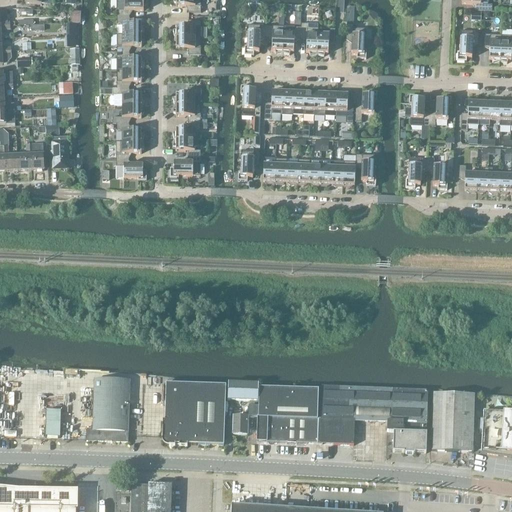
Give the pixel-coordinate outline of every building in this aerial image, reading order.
[(147,7),(146,0),(116,0),(116,18),(129,18),(129,12),(143,12),(143,7),(147,7)] [(200,0),(173,0),(173,3),(176,4),(176,7),(188,8),(188,14),(201,14),(200,0)] [(461,0),(461,5),(475,6),(475,12),(492,13),(492,6),(488,6),(488,0),(461,0)] [(7,10),(0,10),(0,27),(10,27),(10,23),(8,23),(7,10)] [(75,21),(77,12),(70,10),(67,19),(75,21)] [(129,18),(116,18),(116,25),(122,25),(122,36),(143,36),(143,35),(145,29),(141,28),(142,24),(129,24),(129,18)] [(201,22),(188,22),(188,28),(176,28),(176,31),(173,32),(174,38),(174,39),(201,39),(201,22)] [(301,25),(301,29),(300,41),(306,42),(306,54),(309,54),(310,57),(316,56),(317,56),(318,35),(318,29),(307,29),(308,25),(301,25)] [(356,60),(366,60),(366,52),(364,52),(365,30),(353,29),(353,25),(347,25),(346,42),(352,42),(351,56),(357,56),(356,60)] [(260,39),(266,40),(266,27),(247,26),(246,48),(244,48),(244,56),(253,57),(254,53),(259,53),(260,39)] [(0,27),(0,40),(1,40),(1,31),(10,31),(10,27),(0,27)] [(281,54),(282,54),(283,28),(266,27),(266,40),(272,40),(271,52),(275,53),(275,56),(281,54)] [(301,29),(294,28),(283,28),(282,54),(283,54),(289,56),(290,53),(293,53),(294,41),(300,41),(301,29)] [(328,36),(318,35),(317,56),(318,56),(324,58),(325,55),(328,55),(328,42),(335,43),(335,30),(328,30),(328,36)] [(460,32),(459,54),(457,54),(457,62),(466,63),(466,59),(472,59),(472,45),(478,46),(479,33),(460,32)] [(122,36),(116,36),(116,54),(129,54),(129,48),(142,48),(142,44),(145,43),(143,37),(143,36),(122,36)] [(499,63),(500,63),(501,37),(484,36),(483,48),(489,49),(489,61),(492,61),(493,64),(499,63)] [(67,37),(67,46),(75,45),(75,37),(67,37)] [(511,50),(511,49),(511,37),(511,38),(501,37),(500,63),(501,63),(507,65),(508,62),(511,62),(511,50)] [(201,39),(174,39),(174,40),(173,46),(176,47),(176,50),(188,50),(188,56),(201,56),(201,39)] [(0,40),(0,53),(11,53),(11,49),(2,49),(1,40),(0,40)] [(77,50),(70,50),(70,58),(71,58),(71,66),(80,66),(80,58),(78,58),(77,50)] [(11,53),(0,53),(0,66),(3,66),(3,65),(7,65),(9,62),(9,57),(12,56),(11,53)] [(116,54),(116,72),(143,72),(143,71),(144,65),(142,64),(141,60),(129,60),(129,54),(116,54)] [(116,72),(116,90),(129,90),(129,84),(141,84),(141,80),(144,79),(143,73),(143,72),(116,72)] [(0,73),(0,86),(13,86),(12,73),(0,73)] [(73,95),(72,84),(62,84),(63,95),(73,95)] [(0,86),(0,99),(4,100),(4,91),(13,90),(13,86),(0,86)] [(241,87),(240,96),(242,96),(242,110),(241,118),(253,118),(256,119),(260,119),(261,106),(256,106),(254,106),(255,92),(250,91),(250,88),(241,87)] [(174,105),(174,107),(200,107),(201,89),(188,89),(188,95),(175,95),(175,99),(172,99),(174,105)] [(116,90),(112,90),(112,96),(116,96),(116,107),(122,107),(143,108),(143,106),(144,100),(141,100),(141,96),(129,96),(129,90),(116,90)] [(282,116),(283,92),(282,92),(282,93),(277,93),(276,91),(272,92),(271,92),(271,105),(265,104),(264,121),(271,121),(271,115),(282,116)] [(282,116),(282,117),(292,117),(292,116),(294,93),(293,93),(287,93),(287,91),(283,92),(282,116)] [(303,116),(303,111),(304,93),(304,94),(298,94),(298,92),(294,93),(292,116),(303,116)] [(314,117),(315,94),(309,94),(308,92),(304,93),(303,111),(303,116),(314,117)] [(325,117),(326,94),(325,94),(325,95),(320,95),(319,93),(315,94),(314,117),(325,117)] [(325,117),(335,118),(336,95),(330,95),(330,93),(326,94),(325,117)] [(354,123),(361,123),(362,116),(374,116),(374,102),(376,102),(377,94),(367,93),(367,97),(362,97),(361,111),(355,110),(354,123)] [(341,94),(336,95),(335,118),(346,118),(346,125),(353,125),(354,102),(347,102),(348,96),(341,96),(341,94)] [(419,101),(419,97),(409,97),(409,106),(411,106),(410,127),(429,128),(429,116),(423,115),(424,101),(419,101)] [(429,116),(429,128),(435,128),(436,121),(448,122),(448,107),(450,107),(451,99),(441,98),(441,102),(436,102),(435,116),(429,116)] [(4,100),(0,99),(0,112),(14,112),(14,104),(11,105),(10,99),(4,100)] [(478,126),(479,103),(479,104),(473,103),(472,102),(468,103),(467,115),(461,115),(460,132),(467,132),(468,126),(478,126)] [(489,122),(490,103),(489,104),(484,104),(483,102),(479,103),(478,126),(489,127),(489,122)] [(489,122),(500,122),(501,104),(500,104),(500,105),(495,104),(494,103),(490,103),(489,122)] [(510,128),(511,104),(511,105),(505,105),(505,103),(501,104),(500,122),(500,127),(510,128)] [(112,125),(116,125),(129,125),(129,119),(141,119),(141,116),(144,115),(143,109),(143,108),(122,107),(122,119),(112,119),(112,125)] [(188,124),(200,124),(200,107),(174,107),(174,108),(172,114),(175,114),(175,118),(188,118),(188,124)] [(14,112),(0,112),(0,125),(15,125),(14,116),(15,116),(14,112)] [(174,140),(174,141),(195,141),(195,131),(200,131),(200,124),(188,124),(188,130),(175,130),(175,133),(172,134),(174,140)] [(122,132),(122,143),(143,143),(143,142),(144,136),(141,135),(141,131),(129,131),(129,125),(116,125),(116,132),(122,132)] [(188,152),(188,158),(200,158),(200,152),(194,152),(195,141),(174,141),(174,142),(172,148),(175,149),(175,152),(188,152)] [(52,143),(53,170),(68,170),(67,143),(52,143)] [(143,144),(143,143),(122,143),(116,143),(116,161),(129,161),(129,155),(141,155),(141,151),(144,150),(143,144)] [(18,156),(18,172),(31,171),(30,146),(26,147),(26,156),(18,156)] [(44,171),(43,155),(43,146),(30,146),(31,171),(44,171)] [(8,147),(4,148),(5,172),(18,172),(18,156),(9,157),(8,147)] [(260,153),(256,152),(241,152),(240,173),(238,173),(238,182),(247,182),(247,179),(253,179),(253,165),(259,165),(260,153)] [(356,156),(355,163),(355,169),(361,169),(361,183),(366,183),(366,187),(375,187),(376,179),(374,179),(375,157),(356,156)] [(200,158),(188,158),(188,165),(173,164),(173,170),(170,170),(170,179),(178,179),(178,177),(200,177),(200,158)] [(275,160),(264,159),(263,183),(264,183),(264,184),(267,186),(270,184),(273,184),(273,185),(274,185),(275,160)] [(409,159),(408,181),(406,181),(405,189),(415,190),(415,186),(420,186),(421,172),(427,173),(427,160),(409,159)] [(284,184),(286,184),(287,166),(287,160),(275,160),(274,185),(275,185),(275,184),(278,184),(281,186),(284,185),(284,184)] [(427,160),(427,173),(433,173),(432,187),(438,187),(437,191),(447,191),(447,183),(445,182),(446,168),(434,168),(434,160),(427,160)] [(129,161),(116,161),(116,168),(123,168),(123,180),(138,180),(138,182),(146,182),(146,172),(143,172),(143,167),(129,167),(129,161)] [(297,167),(298,167),(297,186),(298,186),(298,185),(301,185),(304,187),(307,186),(307,185),(308,185),(309,161),(298,161),(297,167)] [(320,187),(321,162),(309,161),(308,185),(310,185),(310,186),(313,188),(316,186),(319,186),(319,187),(320,187)] [(331,186),(332,162),(321,162),(320,187),(321,187),(321,186),(324,186),(327,188),(330,187),(330,186),(331,186)] [(343,163),(332,162),(331,186),(333,186),(333,187),(336,189),(339,187),(341,187),(341,188),(342,188),(343,163)] [(355,163),(343,163),(342,188),(344,188),(344,187),(346,187),(349,189),(352,188),(352,187),(354,187),(355,169),(355,163)] [(298,167),(297,167),(287,166),(286,184),(287,184),(287,185),(290,187),(293,185),(296,185),(296,186),(297,186),(298,167)] [(475,193),(476,194),(477,175),(465,174),(466,167),(459,167),(458,179),(465,180),(464,192),(466,192),(466,193),(469,195),(472,193),(475,193)] [(488,175),(488,169),(484,169),(483,175),(477,175),(476,194),(477,194),(477,193),(479,193),(482,195),(485,194),(486,193),(487,193),(488,175)] [(511,176),(511,170),(506,170),(506,176),(499,176),(498,195),(500,195),(500,194),(502,194),(505,196),(508,195),(508,194),(510,194),(511,176)] [(499,176),(488,175),(487,193),(489,193),(489,194),(492,196),(495,194),(497,194),(498,195),(499,176)] [(87,441),(128,443),(130,381),(94,380),(93,430),(87,430),(87,441)] [(162,442),(163,443),(164,445),(165,446),(167,447),(187,448),(188,446),(224,447),(226,388),(166,385),(165,422),(163,422),(162,442)] [(258,387),(228,386),(228,403),(250,404),(257,404),(258,387)] [(257,419),(257,443),(282,444),(307,444),(317,445),(317,421),(319,391),(259,389),(258,419),(257,419)] [(335,389),(322,389),(321,421),(317,421),(317,445),(333,445),(335,389)] [(335,389),(333,445),(353,446),(354,422),(355,390),(335,389)] [(355,390),(354,422),(388,423),(387,433),(394,434),(405,434),(405,433),(420,434),(421,424),(427,424),(428,393),(355,390)] [(432,452),(452,453),(454,395),(434,395),(432,452)] [(454,395),(452,453),(473,454),(474,396),(454,395)] [(0,436),(10,437),(10,430),(14,430),(15,412),(0,412),(0,436)] [(45,438),(59,439),(60,412),(46,412),(45,438)] [(511,413),(483,412),(480,454),(511,458),(511,413)] [(233,436),(247,436),(248,419),(234,418),(233,436)] [(394,434),(393,454),(404,454),(404,455),(415,456),(415,455),(426,455),(427,435),(427,425),(427,424),(421,424),(420,434),(405,434),(394,434)] [(148,486),(140,486),(132,486),(130,511),(171,511),(173,486),(148,485),(148,486)] [(0,511),(76,511),(77,511),(77,492),(67,492),(67,493),(61,493),(61,492),(27,491),(27,493),(21,493),(21,491),(0,490),(0,511)]
